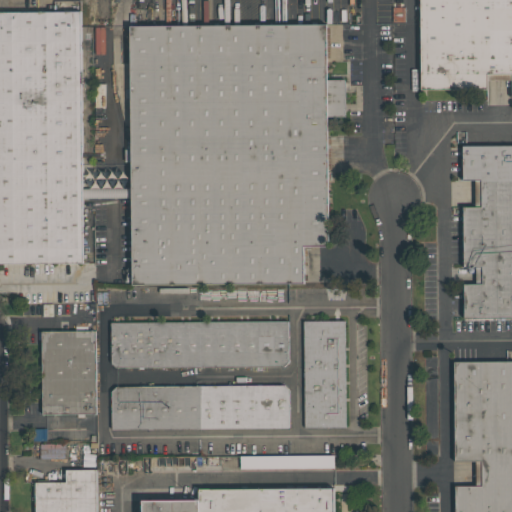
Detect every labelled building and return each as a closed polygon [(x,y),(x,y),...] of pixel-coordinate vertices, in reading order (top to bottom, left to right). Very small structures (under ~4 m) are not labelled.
[(511,0),(511,99),(511,100),(511,80),(487,80),(487,90),(419,90),(418,0),(511,0)] [(83,264),(0,264),(0,10),(82,10),(83,264)] [(304,285),(131,286),(130,24),(327,23),(327,79),(345,78),(346,117),(328,117),(328,247),(304,247),(304,285)] [(461,144),(511,144),(511,318),(463,318),(463,283),(475,283),(475,267),(462,268),(462,206),(474,206),(474,180),(461,180),(461,144)] [(83,198),(130,197),(130,178),(105,179),(105,169),(82,170),(83,198)] [(110,322),(289,320),(289,362),(284,367),(115,368),(110,364),(110,322)] [(345,320),(345,428),(303,428),(303,320),(345,320)] [(41,331),(96,331),(96,414),(41,414),(41,331)] [(511,511),(452,511),(452,484),(473,484),(473,463),(454,463),(453,363),(511,362),(511,511)] [(289,391),(289,429),(111,429),(111,391),(116,385),(284,384),(289,391)] [(333,468),(333,455),(239,456),(239,469),(333,468)] [(97,469),(97,511),(35,511),(35,482),(66,482),(66,469),(97,469)] [(198,499),(198,488),(334,487),(334,511),(142,511),(142,500),(198,499)]
